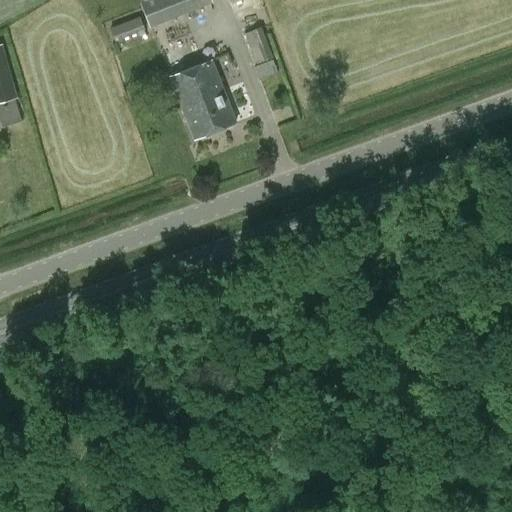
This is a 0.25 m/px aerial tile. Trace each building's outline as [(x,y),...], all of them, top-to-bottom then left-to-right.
[(212,3),(210,0),(139,0),(150,27),(212,3)] [(114,41),(144,30),(139,17),(109,29),(114,41)] [(245,34),(256,64),(272,57),(261,28),(245,34)] [(0,44),(0,116),(2,125),(21,120),(15,98),(17,98),(1,44),(0,44)] [(259,79),(278,72),(273,59),(254,67),(259,79)] [(211,61),(169,78),(194,140),(236,123),(211,61)]
